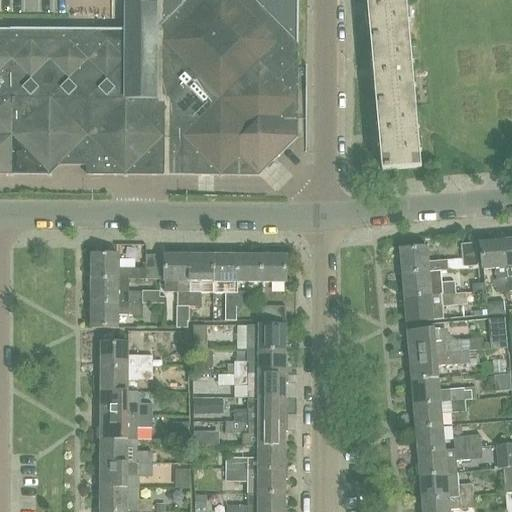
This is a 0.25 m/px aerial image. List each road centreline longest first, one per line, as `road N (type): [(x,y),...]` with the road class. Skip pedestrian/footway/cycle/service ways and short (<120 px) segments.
road 1 (unclassified): [(0,219),(325,222)]
road 2 (unclassified): [(325,511),(325,222)]
road 3 (unclassified): [(325,222),(328,0)]
road 4 (unclassified): [(325,222),(511,204)]
